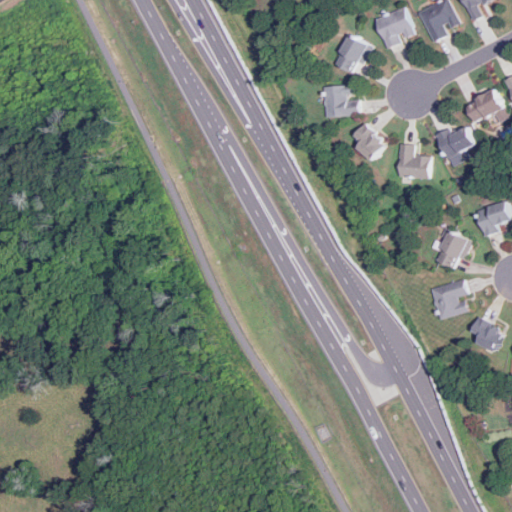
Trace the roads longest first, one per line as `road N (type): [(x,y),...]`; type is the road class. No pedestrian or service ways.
road 1 (trunk): [(474,511),(192,0)]
road 2 (trunk): [(142,0),(262,205),(421,511)]
road 3 (trunk): [(176,59),(240,145),(370,368),(403,372)]
road 4 (trunk): [(281,150),(182,0)]
